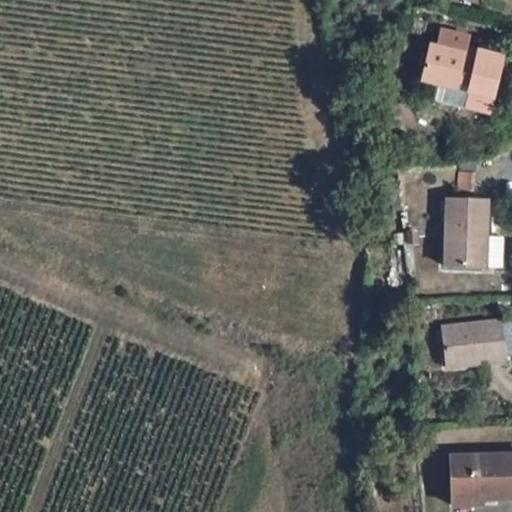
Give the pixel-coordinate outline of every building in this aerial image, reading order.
[(431,46),(423,81),(439,84),(456,89),(453,103),(452,105),(489,114),(503,56),(467,47),(465,54),(431,46)] [(456,89),(439,84),(435,99),(453,103),(456,89)] [(479,160),(461,161),(460,172),(474,173),(474,172),(478,172),(479,160)] [(460,172),(459,172),(458,192),(472,192),(474,173),(460,172)] [(487,200),(448,199),(445,266),(502,267),(503,236),(486,236),(487,200)] [(417,232),(408,232),(409,244),(417,244),(417,232)] [(503,331),(502,321),(442,327),(447,367),(507,361),(505,348),(503,331)] [(511,338),(511,330),(503,331),(505,348),(511,347),(511,338)] [(511,498),(511,455),(452,458),(452,493),(480,492),(480,499),(511,498)] [(480,492),(452,493),(453,506),(457,506),(481,505),(480,499),(480,492)]
